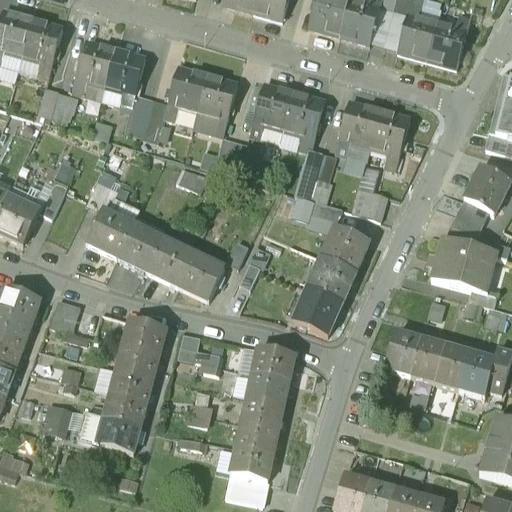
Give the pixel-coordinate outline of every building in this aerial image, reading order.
[(224,0),(222,9),(253,18),(257,0),(224,0)] [(257,0),(253,18),(281,26),(288,0),(257,0)] [(349,5),(331,0),(318,0),(309,34),(339,42),(349,5)] [(369,0),(367,10),(349,5),(339,42),(368,51),(378,15),(382,1),(377,0),(369,0)] [(397,0),(385,0),(382,16),(378,15),(368,51),(383,55),(397,0)] [(397,0),(383,55),(397,59),(407,21),(410,9),(412,0),(397,0)] [(419,24),(407,21),(397,59),(426,67),(437,29),(442,11),(424,7),(419,24)] [(32,26),(1,17),(0,22),(0,68),(3,58),(21,63),(32,26)] [(61,34),(32,26),(21,63),(39,68),(36,80),(47,83),(61,34)] [(466,38),(437,29),(426,67),(455,75),(466,38)] [(114,55),(84,46),(73,84),(86,88),(83,100),(100,105),(104,93),(114,55)] [(144,63),(114,55),(104,93),(100,105),(119,110),(123,98),(133,101),(134,98),(144,63)] [(207,81),(176,72),(167,108),(166,110),(178,113),(174,125),(193,130),(196,119),(207,81)] [(236,89),(207,81),(196,119),(193,130),(211,135),(215,124),(225,127),(236,89)] [(511,82),(510,82),(501,118),(494,117),(489,138),(511,143),(511,82)] [(292,99),(262,90),(248,139),(278,148),(282,136),(292,99)] [(57,98),(45,94),(37,124),(48,127),(49,123),(57,98)] [(69,101),(57,98),(49,123),(61,127),(65,115),(71,117),(74,106),(68,105),(69,101)] [(150,103),(134,98),(133,101),(123,98),(119,110),(129,113),(123,135),(140,139),(150,103)] [(321,107),(292,99),(282,136),(300,141),(296,154),(308,157),(321,107)] [(167,108),(150,103),(140,139),(158,144),(164,123),(174,125),(178,113),(166,110),(167,108)] [(379,117),(348,108),(338,145),(349,149),(346,161),(365,166),(368,154),(379,117)] [(408,125),(379,117),(368,154),(386,159),(382,171),(394,174),(398,163),(408,125)] [(511,143),(489,138),(485,153),(511,161),(511,143)] [(233,146),(221,143),(212,177),(224,180),(233,146)] [(233,146),(224,180),(239,185),(243,172),(248,152),(233,146)] [(264,156),(248,152),(243,172),(251,174),(253,171),(259,172),(264,156)] [(333,164),(321,161),(308,206),(321,210),(333,164)] [(378,177),(363,172),(350,218),(379,228),(385,202),(372,198),(378,177)] [(510,188),(480,172),(457,219),(477,228),(483,216),(493,221),(510,188)] [(194,178),(181,174),(176,191),(190,195),(194,178)] [(207,182),(194,178),(190,195),(202,199),(207,182)] [(105,219),(117,195),(109,191),(107,195),(97,190),(86,212),(97,217),(98,215),(101,217),(105,219)] [(26,199),(11,192),(5,203),(0,214),(0,239),(22,249),(36,217),(31,215),(39,197),(29,192),(26,199)] [(308,206),(297,203),(292,220),(307,225),(308,218),(336,227),(340,215),(321,210),(308,206)] [(105,219),(101,217),(85,249),(115,264),(131,231),(105,219)] [(477,228),(457,219),(450,233),(476,243),(482,231),(477,228)] [(162,246),(131,231),(115,264),(146,278),(162,246)] [(476,243),(450,233),(441,245),(473,253),(472,256),(490,261),(490,262),(506,267),(509,255),(476,243)] [(366,249),(333,235),(319,264),(353,279),(366,249)] [(473,253),(441,245),(435,267),(430,265),(427,276),(433,278),(430,287),(470,298),(479,300),(479,299),(490,262),(490,261),(472,256),(473,253)] [(192,260),(162,246),(146,278),(177,293),(192,260)] [(247,253),(236,248),(225,269),(236,275),(247,253)] [(247,268),(249,270),(260,274),(262,275),(269,262),(254,254),(247,268)] [(223,275),(192,260),(177,293),(206,307),(223,275)] [(353,279),(319,264),(306,295),(339,309),(353,279)] [(249,270),(238,290),(249,296),(260,274),(249,270)] [(39,307),(4,295),(0,305),(0,320),(30,331),(39,307)] [(339,309),(306,295),(292,324),(325,340),(339,309)] [(495,303),(479,299),(479,300),(470,298),(467,307),(492,314),(495,303)] [(80,313),(59,306),(49,332),(72,338),(80,313)] [(30,331),(0,320),(0,347),(22,355),(30,331)] [(165,337),(129,327),(122,352),(159,362),(165,337)] [(86,353),(88,344),(64,338),(62,346),(86,353)] [(420,346),(395,339),(385,375),(410,382),(420,346)] [(445,353),(420,346),(410,382),(434,389),(445,353)] [(22,355),(0,347),(0,374),(13,379),(22,355)] [(159,362),(122,352),(116,377),(152,386),(159,362)] [(469,360),(445,353),(434,389),(459,396),(469,360)] [(294,363),(257,355),(252,381),(288,388),(294,363)] [(493,367),(469,360),(459,396),(484,403),(486,395),(501,399),(511,362),(511,360),(496,356),(493,367)] [(193,359),(192,368),(194,369),(220,374),(222,366),(193,359)] [(219,381),(220,374),(194,369),(192,375),(219,381)] [(13,379),(0,374),(0,400),(5,402),(13,379)] [(152,386),(116,377),(109,401),(146,411),(152,386)] [(65,389),(76,392),(78,385),(67,381),(65,389)] [(288,388),(252,381),(246,405),(283,413),(288,388)] [(74,400),(76,392),(65,389),(63,397),(74,400)] [(146,411),(109,401),(103,425),(139,435),(146,411)] [(283,413),(246,405),(241,430),(277,438),(283,413)] [(66,429),(69,416),(52,411),(48,424),(66,429)] [(188,411),(186,418),(209,423),(211,416),(188,411)] [(206,436),(209,423),(186,418),(184,431),(206,436)] [(139,435),(103,425),(83,420),(77,446),(133,461),(140,435),(139,435)] [(511,429),(495,425),(478,479),(511,490),(511,429)] [(277,438),(241,430),(236,454),(272,462),(277,438)] [(204,449),(193,447),(191,455),(202,457),(204,449)] [(272,462),(236,454),(230,480),(266,488),(272,462)] [(19,479),(0,471),(0,483),(15,489),(19,479)] [(363,511),(370,489),(345,482),(336,511),(363,511)] [(389,511),(394,497),(370,489),(363,511),(389,511)] [(415,511),(418,504),(394,497),(389,511),(415,511)]
